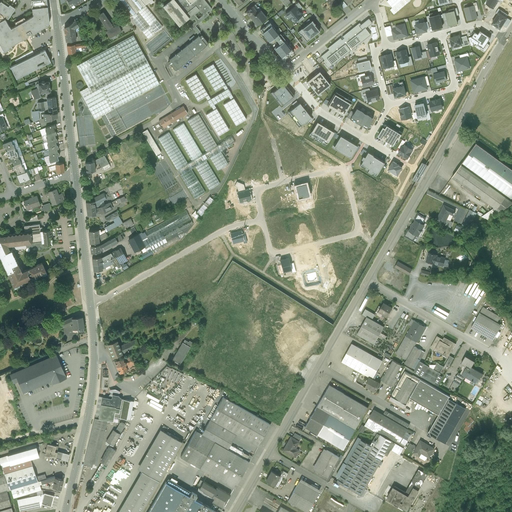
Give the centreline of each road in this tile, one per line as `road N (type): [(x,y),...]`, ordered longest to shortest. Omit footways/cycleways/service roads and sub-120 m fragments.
road 1 (tertiary): [(65,511),(94,367),(74,173)]
road 2 (residential): [(366,281),(511,27)]
road 3 (residential): [(371,1),(283,71),(221,0)]
road 4 (unclassified): [(366,281),(500,358)]
road 5 (tertiary): [(74,173),(55,21)]
road 6 (unknown): [(133,383),(155,414),(122,501)]
road 7 (unclassified): [(371,511),(267,451)]
